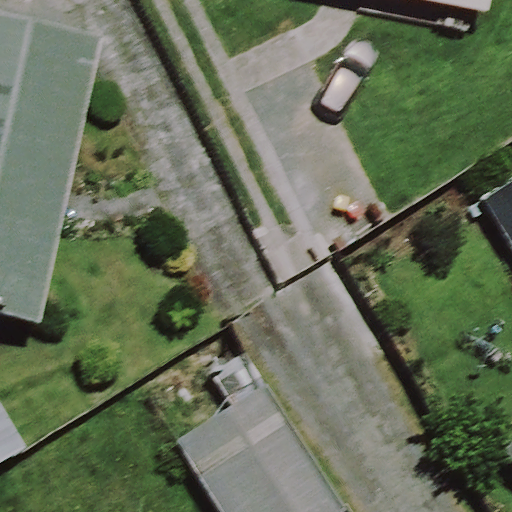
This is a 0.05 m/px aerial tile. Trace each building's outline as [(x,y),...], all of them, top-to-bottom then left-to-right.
[(320,0),(458,27),(463,0),(320,0)] [(103,37),(0,14),(0,315),(39,324),(103,37)] [(511,182),(464,213),(511,286),(511,182)] [(338,511),(260,387),(173,441),(217,511),(338,511)] [(0,461),(22,448),(0,410),(0,461)] [(511,423),(476,471),(511,497),(511,423)]
